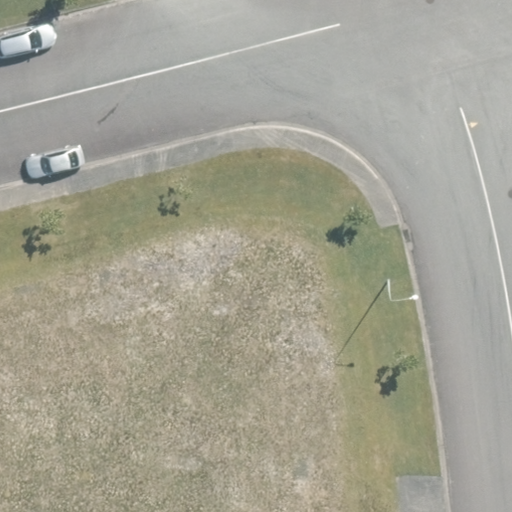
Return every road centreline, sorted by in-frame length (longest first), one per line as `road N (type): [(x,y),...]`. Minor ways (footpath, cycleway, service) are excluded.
road 1 (unclassified): [(511,503),(439,1)]
road 2 (unclassified): [(0,111),(439,1)]
